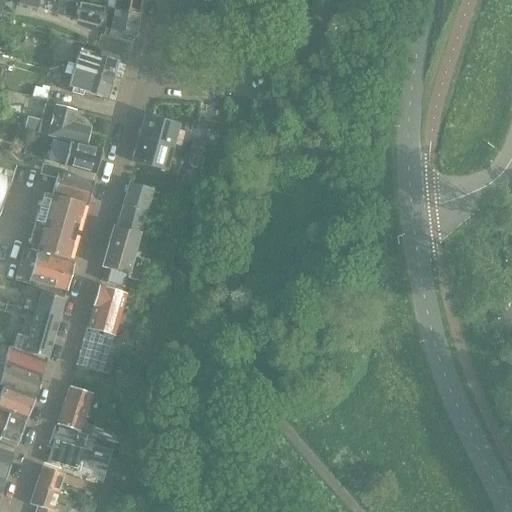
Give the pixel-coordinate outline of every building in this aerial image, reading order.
[(18,0),(17,5),(38,10),(40,0),(18,0)] [(139,16),(141,0),(115,0),(113,10),(139,16)] [(181,0),(180,0),(176,18),(186,20),(191,2),(181,0)] [(74,20),(104,29),(102,36),(108,38),(110,30),(113,10),(66,2),(63,16),(75,18),(74,20)] [(135,38),(139,16),(113,10),(110,30),(108,38),(121,41),(122,34),(135,38)] [(112,81),(117,63),(116,63),(117,58),(100,52),(99,56),(79,50),(73,70),(112,81)] [(112,81),(73,70),(67,88),(72,90),(71,94),(81,97),(82,93),(106,100),(112,81)] [(86,147),(90,129),(80,126),(81,121),(73,119),(74,112),(45,105),(41,121),(27,118),(24,131),(70,142),(86,147)] [(171,149),(177,126),(144,117),(138,140),(171,149)] [(164,172),(171,149),(138,140),(131,163),(164,172)] [(200,157),(203,143),(192,140),(188,154),(200,157)] [(95,175),(101,152),(86,147),(70,142),(64,167),(95,175)] [(87,207),(93,183),(58,174),(59,170),(42,165),(40,175),(56,180),(52,198),(82,206),(87,207)] [(0,212),(13,174),(0,170),(0,212)] [(192,187),(195,174),(184,170),(180,184),(192,187)] [(140,260),(159,193),(129,184),(116,229),(113,229),(104,260),(107,261),(105,270),(110,271),(106,283),(124,288),(126,279),(141,283),(147,262),(140,260)] [(66,261),(78,220),(82,206),(52,198),(42,196),(28,245),(32,246),(30,251),(66,261)] [(66,292),(73,265),(36,255),(29,282),(66,292)] [(113,333),(124,296),(99,289),(88,326),(113,333)] [(58,321),(64,299),(41,293),(38,304),(26,301),(23,310),(35,313),(58,321)] [(50,345),(58,321),(35,313),(28,339),(50,345)] [(113,333),(88,326),(76,366),(106,375),(110,362),(105,361),(113,333)] [(46,360),(50,345),(28,339),(16,335),(12,349),(46,360)] [(41,379),(46,360),(12,349),(8,348),(3,368),(41,379)] [(0,367),(0,386),(3,388),(35,398),(41,379),(3,368),(0,367)] [(81,423),(91,395),(69,387),(57,426),(90,437),(94,427),(81,423)] [(26,422),(35,398),(3,388),(0,395),(0,411),(7,414),(26,422)] [(0,441),(16,447),(26,422),(7,414),(1,432),(0,434),(0,441)] [(75,473),(86,437),(55,427),(49,446),(52,447),(47,464),(75,473)] [(113,445),(116,437),(93,430),(90,438),(113,445)] [(95,440),(89,438),(86,446),(92,448),(95,440)] [(113,446),(95,440),(91,452),(108,457),(109,458),(113,446)] [(0,495),(13,456),(0,451),(0,495)] [(91,452),(88,463),(105,469),(109,458),(108,457),(91,452)] [(57,493),(63,475),(42,468),(36,487),(57,493)] [(64,511),(65,508),(53,505),(57,493),(36,487),(30,505),(38,508),(36,511),(64,511)]
